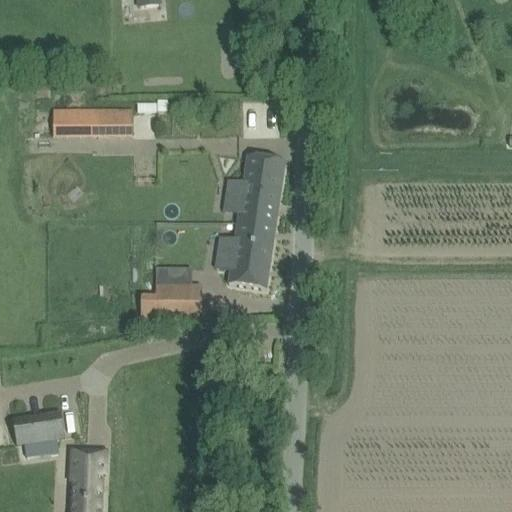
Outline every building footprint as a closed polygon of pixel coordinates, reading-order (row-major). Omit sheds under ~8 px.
[(162,0),(137,0),(139,9),(163,5),(162,0)] [(165,102),(157,102),(157,114),(166,113),(165,102)] [(52,140),(131,140),(132,111),(53,111),(52,140)] [(40,123),(40,133),(47,133),(50,133),(50,123),(40,123)] [(96,175),(84,175),(86,222),(123,221),(121,151),(96,152),(96,175)] [(229,287),(246,290),(266,292),(285,164),(246,158),(229,287)] [(146,215),(155,215),(156,160),(147,160),(146,215)] [(156,288),(155,324),(201,324),(202,288),(156,288)] [(28,420),(11,423),(15,450),(26,448),(63,442),(59,415),(28,420)] [(106,453),(73,451),(72,475),(73,475),(71,511),(102,511),(104,476),(105,476),(106,453)]
